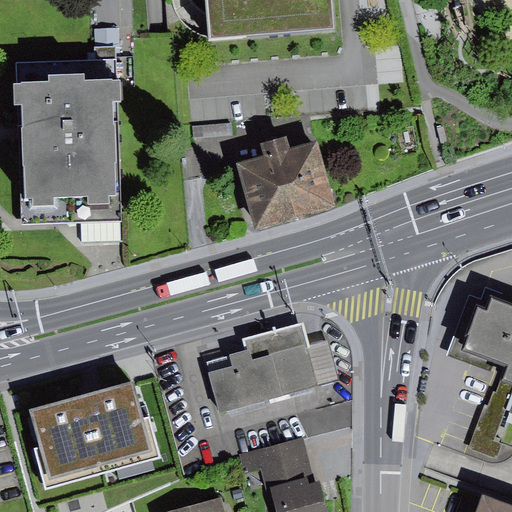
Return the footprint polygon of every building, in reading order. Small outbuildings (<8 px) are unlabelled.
[(210,44),(334,33),(330,0),(206,0),(208,28),(210,44)] [(46,91),(10,92),(11,115),(19,115),(19,132),(22,216),(87,214),(118,213),(115,113),(120,113),(120,87),(98,88),(82,88),(82,82),(46,83),(46,91)] [(231,124),(193,127),(194,139),(232,136),(231,124)] [(444,127),(438,128),(442,143),(448,142),(444,127)] [(265,163),(237,171),(257,237),(336,213),(316,147),(292,155),(288,143),(262,151),(265,163)] [(490,304),(500,307),(504,296),(486,290),(482,302),(469,297),(448,357),(492,373),(495,365),(464,355),(479,312),(487,315),(490,304)] [(487,315),(479,312),(473,329),(464,355),(495,365),(511,371),(506,386),(511,386),(511,311),(500,307),(490,304),(487,315)] [(234,371),(208,378),(219,418),(341,385),(329,343),(310,348),(304,326),(242,343),(245,354),(230,358),(234,371)] [(123,386),(35,408),(51,469),(139,447),(123,386)] [(485,404),(468,450),(496,460),(501,449),(491,445),(511,389),(511,386),(506,386),(503,394),(495,391),(490,405),(485,404)] [(304,438),(240,455),(245,474),(260,470),(266,490),(270,489),(308,479),(314,478),(304,438)] [(308,479),(270,489),(276,511),(325,511),(319,485),(310,487),(308,479)] [(224,511),(222,500),(179,511),(224,511)] [(511,511),(484,501),(479,511),(511,511)]
